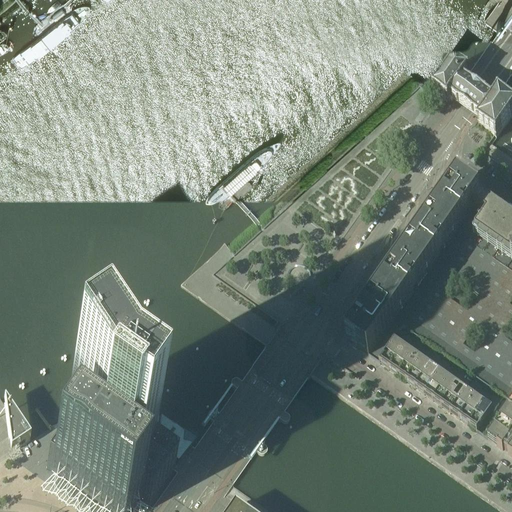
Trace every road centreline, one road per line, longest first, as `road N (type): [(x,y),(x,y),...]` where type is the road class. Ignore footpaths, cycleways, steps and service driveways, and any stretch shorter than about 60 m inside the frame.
road 1 (residential): [(511,476),(313,337)]
road 2 (tertiary): [(298,327),(173,511)]
road 3 (tertiary): [(194,511),(313,337)]
road 4 (tertiary): [(349,273),(438,147)]
road 5 (tertiary): [(438,147),(511,44)]
